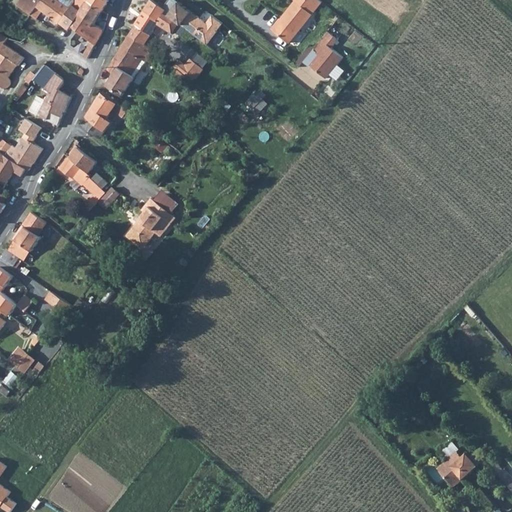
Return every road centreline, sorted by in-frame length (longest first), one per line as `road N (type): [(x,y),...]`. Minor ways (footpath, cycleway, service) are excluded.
road 1 (track): [(27,511),(131,381),(192,269),(240,202),(365,72),(418,0)]
road 2 (unclassified): [(0,234),(101,57),(122,0)]
